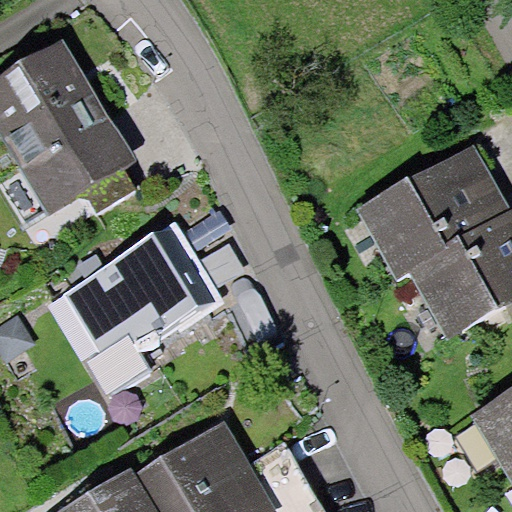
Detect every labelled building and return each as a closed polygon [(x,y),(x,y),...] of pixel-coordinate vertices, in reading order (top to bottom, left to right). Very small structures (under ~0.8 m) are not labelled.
[(52,53),(0,86),(0,155),(42,219),(125,165),(52,53)] [(511,208),(474,143),(357,210),(396,276),(409,269),(511,209),(511,208)] [(511,209),(409,269),(450,338),(511,302),(511,209)] [(213,303),(165,230),(62,298),(110,370),(213,303)] [(511,482),(511,481),(511,390),(471,415),(511,482)] [(225,420),(137,472),(161,511),(273,511),(278,510),(225,420)] [(133,466),(58,511),(161,511),(137,472),(133,466)]
